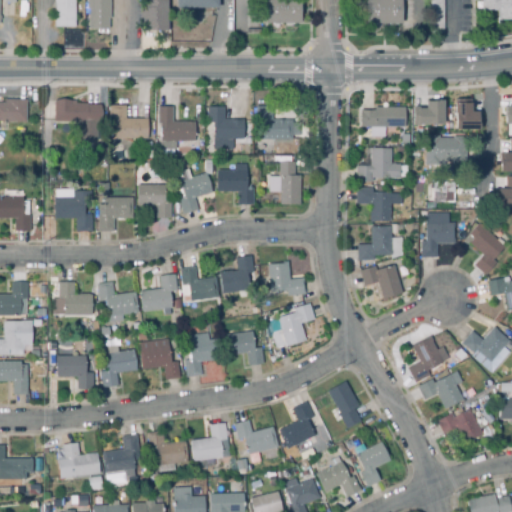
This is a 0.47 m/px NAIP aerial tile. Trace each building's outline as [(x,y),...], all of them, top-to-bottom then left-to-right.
[(74,0),(74,25),(54,26),(54,0),(74,0)] [(110,0),(110,18),(109,18),(109,28),(89,28),(89,9),(87,9),(87,0),(110,0)] [(166,0),(166,33),(142,33),(142,24),(139,24),(139,8),(143,8),(143,0),(166,0)] [(177,9),(176,0),(217,0),(218,8),(177,9)] [(299,0),(299,24),(265,25),(265,0),(299,0)] [(401,34),(401,24),(366,25),(365,1),(401,0),(401,7),(412,7),(413,34),(401,34)] [(443,0),(443,34),(430,34),(429,0),(443,0)] [(511,20),(497,21),(496,12),(481,12),(480,0),(511,0),(511,20)] [(246,35),(246,7),(259,7),(259,34),(246,35)] [(511,123),(511,93),(510,94),(510,106),(503,105),(503,123),(511,123)] [(0,103),(4,104),(4,99),(26,100),(26,122),(0,122),(0,103)] [(477,111),(477,127),(455,127),(455,111),(455,102),(455,99),(464,99),(464,102),(470,102),(470,111),(477,111)] [(442,100),(442,123),(413,123),(413,107),(425,107),(425,100),(442,100)] [(54,131),(44,131),(45,102),(75,103),(75,105),(88,105),(88,106),(101,107),(100,125),(54,123),(54,131)] [(146,141),(112,139),(113,124),(109,124),(110,107),(126,107),(126,120),(147,121),(146,141)] [(161,143),(161,125),(158,125),(157,108),(172,108),(173,123),(181,123),(181,111),(199,111),(199,123),(194,123),(194,143),(161,143)] [(291,140),(261,140),(261,125),(256,125),(256,108),(273,108),(273,120),(292,121),(291,140)] [(404,128),(363,128),(363,111),(375,112),(375,108),(404,108),(404,128)] [(243,141),(213,140),(214,124),(207,124),(208,109),(224,109),(224,122),(243,122),(243,141)] [(466,167),(455,166),(455,164),(438,163),(438,166),(425,166),(426,136),(440,137),(440,139),(453,140),(453,138),(467,138),(466,167)] [(511,140),(511,170),(500,170),(500,152),(511,152),(511,140)] [(371,184),(355,182),(357,166),(370,167),(372,148),(394,151),(392,166),(399,167),(397,182),(372,179),(371,184)] [(299,206),(280,206),(280,163),(295,163),(295,177),(299,176),(299,206)] [(253,206),(236,205),(237,194),(216,193),(217,171),(248,172),(247,190),(253,190),(253,206)] [(183,215),(175,192),(182,190),(180,182),(206,174),(212,194),(194,200),(198,211),(183,215)] [(511,206),(496,207),(495,189),(505,189),(505,177),(511,176),(511,206)] [(454,204),(433,204),(433,183),(454,183),(454,204)] [(97,197),(96,185),(108,184),(109,196),(97,197)] [(169,219),(155,218),(156,208),(137,207),(138,186),(164,187),(164,201),(170,202),(169,219)] [(357,207),(357,191),(374,191),(374,197),(392,197),(392,225),(373,225),(373,207),(357,207)] [(91,233),(75,233),(75,220),(55,220),(55,198),(74,198),(74,193),(91,193),(91,233)] [(29,233),(14,232),(14,219),(0,219),(0,198),(23,198),(22,216),(29,216),(29,233)] [(113,233),(98,232),(98,206),(104,206),(104,199),(131,199),(131,220),(113,220),(113,233)] [(434,260),(419,259),(419,243),(423,243),(424,214),(446,214),(446,224),(452,224),(452,245),(435,245),(434,260)] [(483,277),(471,266),(480,256),(467,245),(472,240),(467,236),(476,224),(490,236),(496,228),(509,239),(491,261),(494,264),(483,277)] [(355,262),(355,246),(368,245),(368,228),(388,227),(389,239),(399,239),(400,259),(389,259),(389,256),(371,257),(371,261),(355,262)] [(220,295),(218,274),(236,272),(234,259),(249,257),(251,274),(245,274),(247,291),(220,295)] [(381,301),(375,284),(362,289),(357,272),(373,267),(374,272),(401,262),(406,277),(396,281),(401,295),(381,301)] [(286,298),(286,292),(259,296),(257,279),(267,278),(265,266),(286,264),(288,281),(301,279),(303,296),(286,298)] [(188,303),(187,297),(181,298),(177,270),(192,268),(194,281),(213,279),(216,299),(188,303)] [(162,317),(161,311),(140,313),(138,293),(158,290),(157,277),(173,276),(174,292),(167,293),(169,310),(167,310),(167,316),(162,317)] [(511,311),(506,313),(501,294),(488,297),(484,283),(500,279),(502,284),(511,281),(511,311)] [(18,317),(0,317),(0,296),(9,296),(9,283),(25,283),(25,300),(18,300),(18,317)] [(89,316),(62,316),(62,309),(55,309),(55,283),(72,283),(72,296),(90,296),(89,316)] [(107,324),(104,301),(97,302),(94,285),(109,283),(111,297),(133,294),(136,314),(118,316),(119,322),(107,324)] [(275,348),(268,323),(276,321),(275,319),(293,314),(291,309),(307,305),(311,321),(299,324),(304,342),(284,347),(284,346),(275,348)] [(131,331),(130,321),(137,320),(138,330),(131,331)] [(15,357),(0,356),(0,341),(1,341),(1,323),(22,323),(22,350),(15,350),(15,357)] [(489,374),(471,359),(477,352),(473,349),(491,328),(506,341),(501,348),(507,353),(489,374)] [(246,368),(244,355),(224,358),(221,337),(250,333),(253,350),(260,349),(262,366),(246,368)] [(184,379),(182,361),(188,361),(185,337),(206,334),(207,341),(216,340),(219,360),(198,363),(200,377),(184,379)] [(413,384),(406,371),(420,365),(411,347),(428,338),(440,363),(425,372),(427,377),(413,384)] [(163,381),(161,368),(140,371),(137,344),(166,340),(168,364),(176,363),(177,379),(163,381)] [(100,389),(98,373),(105,372),(103,355),(132,352),(134,372),(114,374),(115,388),(100,389)] [(91,391),(75,391),(75,379),(54,379),(54,357),(83,357),(83,374),(91,374),(91,391)] [(10,397),(10,383),(0,383),(0,362),(19,362),(19,370),(25,370),(25,396),(10,397)] [(442,410),(435,395),(421,402),(414,388),(429,381),(431,384),(447,375),(460,401),(442,410)] [(345,431),(337,418),(339,417),(326,392),(342,383),(356,407),(351,410),(359,423),(345,431)] [(511,421),(498,421),(498,400),(511,400),(511,421)] [(285,450),(276,431),(295,422),(290,410),(304,403),(311,418),(305,421),(312,437),(285,450)] [(462,445),(454,429),(441,436),(434,422),(449,414),(451,419),(471,409),(477,419),(472,421),(480,436),(462,445)] [(249,465),(243,439),(235,441),(231,425),(246,422),(249,433),(271,428),(275,449),(256,453),(258,463),(249,465)] [(191,463),(188,442),(208,439),(207,426),(223,424),(225,441),(217,441),(219,459),(191,463)] [(157,475),(153,450),(147,451),(145,434),(160,432),(162,445),(182,442),(185,463),(172,465),(173,473),(157,475)] [(104,481),(100,454),(121,451),(119,438),(134,436),(137,453),(130,454),(133,477),(104,481)] [(364,489),(357,474),(361,472),(351,450),(361,446),(363,451),(379,443),(388,462),(372,469),(378,482),(364,489)] [(58,479),(56,463),(62,462),(60,446),(75,445),(76,457),(95,455),(97,475),(71,478),(71,477),(58,479)] [(24,481),(0,481),(0,446),(2,447),(2,460),(30,460),(30,474),(24,473),(24,481)] [(344,499),(339,487),(323,494),(314,475),(330,468),(327,462),(336,458),(338,463),(340,463),(347,479),(351,478),(358,493),(344,499)] [(302,470),(298,463),(304,460),(307,467),(302,470)] [(286,511),(285,509),(290,507),(279,478),(291,474),(296,485),(310,480),(317,499),(301,505),(303,511),(286,511)] [(101,475),(102,487),(87,489),(86,477),(101,475)] [(88,511),(87,493),(103,492),(104,507),(107,507),(107,502),(116,502),(117,507),(124,507),(124,511),(88,511)] [(251,511),(248,500),(275,493),(280,511),(251,511)] [(207,511),(207,495),(241,495),(241,511),(207,511)] [(466,511),(464,501),(492,495),(493,501),(506,498),(509,511),(466,511)] [(170,511),(170,500),(179,499),(179,496),(188,496),(189,498),(202,497),(202,511),(170,511)] [(129,511),(129,505),(142,504),(142,502),(152,502),(152,505),(161,505),(161,511),(129,511)]
